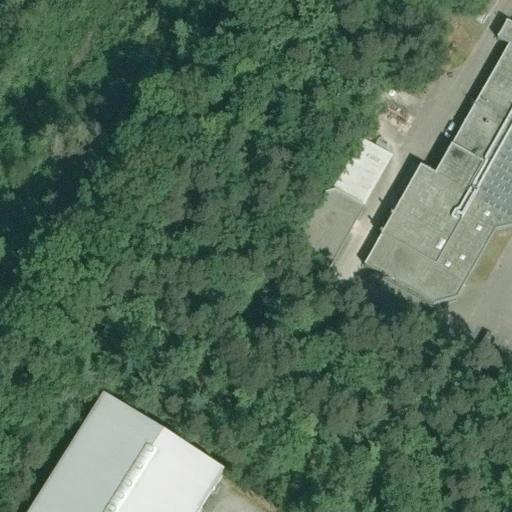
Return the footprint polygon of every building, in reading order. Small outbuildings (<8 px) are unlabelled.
[(468,0),(461,15),(483,25),(494,0),(468,0)] [(511,27),(507,25),(497,42),(508,49),(434,178),(420,171),(381,239),(396,247),(387,262),(393,285),(431,306),(455,300),(494,232),(511,227),(511,27)] [(284,263),(323,283),(361,209),(322,189),(284,263)] [(476,372),(492,339),(480,333),(464,367),(476,372)] [(201,511),(226,472),(103,396),(30,511),(201,511)]
